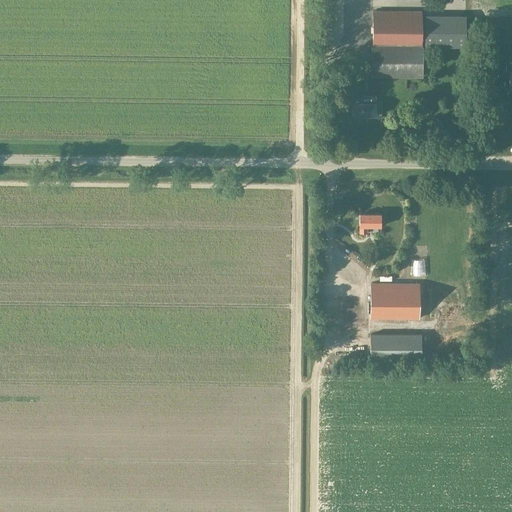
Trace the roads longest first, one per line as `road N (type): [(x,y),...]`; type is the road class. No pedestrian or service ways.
road 1 (unclassified): [(511,165),(0,160)]
road 2 (track): [(298,163),(299,0)]
